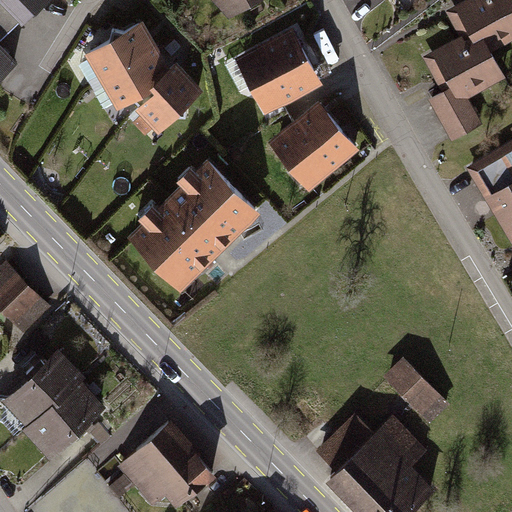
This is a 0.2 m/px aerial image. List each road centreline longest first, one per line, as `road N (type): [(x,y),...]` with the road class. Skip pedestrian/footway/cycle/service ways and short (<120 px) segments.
road 1 (primary): [(321,511),(0,183)]
road 2 (residential): [(511,321),(330,0)]
